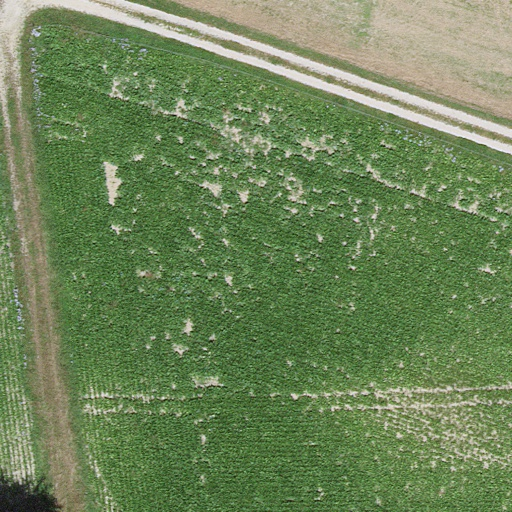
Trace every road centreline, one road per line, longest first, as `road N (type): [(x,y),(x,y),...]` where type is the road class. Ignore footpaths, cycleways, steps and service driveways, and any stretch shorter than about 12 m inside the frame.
road 1 (track): [(511,146),(105,8),(54,0)]
road 2 (track): [(61,511),(0,90)]
